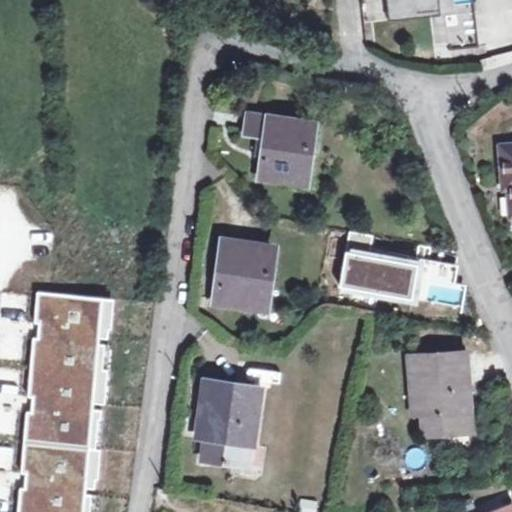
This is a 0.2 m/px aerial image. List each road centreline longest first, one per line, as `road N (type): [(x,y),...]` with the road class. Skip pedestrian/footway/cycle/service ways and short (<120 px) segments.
road 1 (residential): [(202,71),(144,511)]
road 2 (residential): [(511,334),(420,83)]
road 3 (residential): [(353,66),(222,43),(202,71)]
